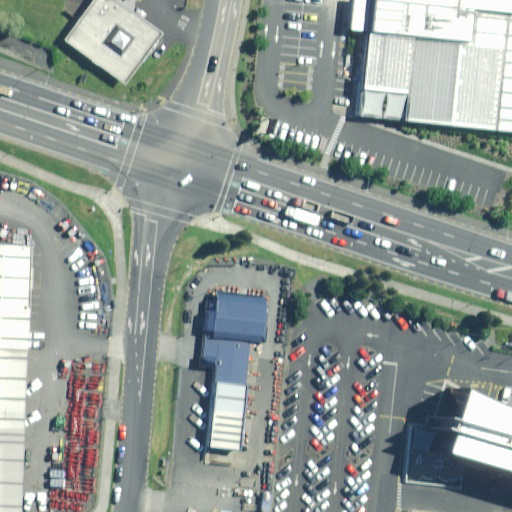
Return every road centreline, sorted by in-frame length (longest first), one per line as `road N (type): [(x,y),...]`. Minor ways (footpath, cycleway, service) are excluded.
road 1 (residential): [(124,511),(157,223),(178,161)]
road 2 (trunk): [(511,271),(178,161)]
road 3 (trunk): [(178,161),(0,106)]
road 4 (residential): [(178,161),(220,0)]
